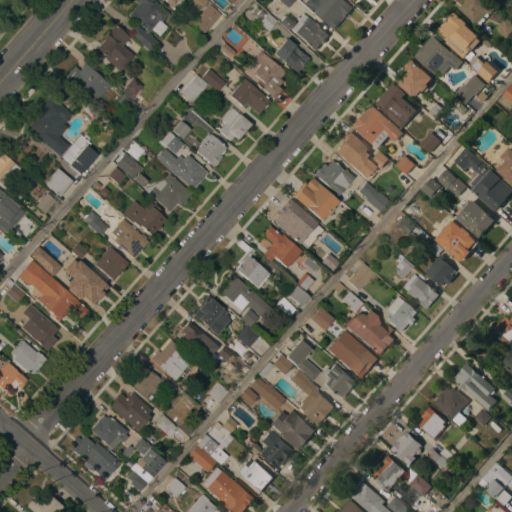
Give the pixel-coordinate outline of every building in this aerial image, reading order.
[(153,0),(168,13),(161,21),(167,26),(159,36),(151,29),(147,33),(159,42),(150,52),(139,42),(129,33),(136,25),(144,31),(146,29),(129,15),(140,2),(138,0),(153,0)] [(199,10),(191,3),(193,0),(206,0),(207,1),(199,10)] [(294,0),(287,8),(278,0),(294,0)] [(304,3),(306,0),(343,0),(352,8),(333,29),(304,3)] [(486,0),(495,8),(489,15),(487,13),(476,25),(458,9),(463,3),(464,0),(486,0)] [(209,4),(220,14),(204,33),(192,23),(209,4)] [(259,23),(267,13),(276,20),(268,30),(259,23)] [(478,36),(466,49),(462,55),(454,48),(453,50),(445,42),(448,39),(438,30),(453,14),(478,36)] [(288,29),(279,22),(285,16),(293,24),(288,29)] [(328,35),(326,37),(327,38),(325,40),(324,39),(314,51),(310,48),(311,47),(305,42),(305,41),(299,35),(298,36),(297,35),(298,34),(295,32),(295,33),(291,30),(300,19),(303,22),(307,17),(328,35)] [(496,28),(505,18),(511,24),(511,30),(506,37),(496,28)] [(119,71),(105,58),(106,57),(99,51),(100,50),(97,48),(105,39),(103,37),(108,32),(109,33),(116,25),(130,37),(122,45),(133,55),(119,71)] [(414,57),(432,36),(447,49),(448,48),(452,51),(451,52),(462,62),(455,71),(448,65),(442,72),(439,68),(434,74),(414,57)] [(308,58),(294,74),(283,64),(284,63),(273,53),(286,38),(308,58)] [(228,57),(218,48),(224,42),(234,51),(228,57)] [(262,88),(266,84),(253,73),(259,65),(252,59),(260,50),(285,72),(279,78),(282,81),(278,86),(281,89),(273,98),(262,88)] [(468,65),(476,57),(484,65),(487,62),(498,72),(489,83),(468,65)] [(80,70),(89,60),(93,63),(91,65),(110,82),(110,83),(112,85),(109,88),(108,87),(100,97),(99,96),(92,104),(64,78),(74,66),(80,70)] [(433,78),(427,85),(429,86),(423,93),(422,91),(417,97),(415,95),(414,97),(399,85),(401,83),(400,81),(405,75),(402,73),(406,69),(404,67),(410,61),(411,60),(433,78)] [(201,77),(209,68),(225,82),(217,91),(201,77)] [(196,74),(207,84),(191,102),(180,92),(196,74)] [(133,77),(142,85),(135,94),(134,94),(131,98),(122,91),(133,77)] [(270,100),(267,103),(268,104),(264,108),(264,107),(258,114),(245,103),(242,107),(229,95),(244,78),(270,100)] [(381,109),(380,110),(376,107),(377,106),(375,104),(377,102),(376,101),(378,98),(379,99),(393,83),(405,94),(402,97),(417,110),(407,121),(408,121),(401,128),(381,109)] [(455,94),(463,84),(474,93),(466,103),(455,94)] [(511,103),(502,95),(511,85),(511,103)] [(124,93),(134,102),(125,113),(115,104),(124,93)] [(51,96),(72,114),(61,126),(65,129),(58,136),(68,145),(59,156),(34,134),(36,132),(29,125),(37,117),(35,115),(51,96)] [(107,105),(94,119),(83,108),(88,102),(93,107),(100,99),(107,105)] [(250,124),(245,130),(247,131),(244,135),(242,133),(238,139),(234,135),(230,140),(219,131),(223,126),(222,125),(225,122),(220,118),(230,106),(250,124)] [(355,129),(355,130),(352,127),(367,110),(368,110),(372,106),(402,133),(394,142),(388,136),(377,148),(355,129)] [(172,130),(181,121),(190,130),(182,139),(172,130)] [(160,141),(169,131),(183,144),(174,154),(160,141)] [(334,151),(343,142),(341,140),(348,132),(366,148),(363,152),(367,155),(364,158),(374,167),(373,168),(377,170),(369,179),(366,177),(365,178),(334,151)] [(430,132),(440,141),(429,153),(419,144),(430,132)] [(80,174),(70,165),(61,156),(80,134),(83,136),(85,134),(90,138),(88,141),(91,143),(88,147),(97,155),(80,174)] [(210,134),(216,139),(217,137),(219,139),(218,140),(226,147),(224,149),(225,150),(225,151),(222,155),(220,154),(220,155),(222,157),(218,161),(218,162),(215,166),(215,165),(213,166),(209,162),(208,164),(206,162),(207,161),(205,158),(203,160),(202,158),(203,157),(198,153),(197,154),(195,152),(196,151),(195,151),(201,144),(199,143),(207,134),(209,134),(210,134)] [(126,151),(134,141),(144,150),(136,160),(126,151)] [(472,191),(474,188),(470,184),(478,175),(474,171),(474,170),(471,166),(469,169),(467,167),(464,170),(453,161),(466,147),(482,162),(511,188),(511,192),(507,198),(508,199),(496,212),(472,191)] [(155,158),(164,148),(176,159),(179,155),(183,159),(187,155),(207,172),(192,189),(176,174),(175,176),(155,158)] [(511,182),(498,170),(506,161),(502,157),(510,148),(511,149),(511,182)] [(370,161),(379,151),(388,159),(380,169),(370,161)] [(127,174),(126,175),(123,172),(115,164),(125,152),(129,156),(130,155),(133,158),(132,159),(142,167),(132,179),(127,174)] [(36,181),(28,190),(17,181),(19,179),(11,172),(5,179),(10,183),(7,186),(6,185),(4,188),(0,184),(0,156),(3,153),(36,181)] [(404,155),(414,165),(406,175),(395,165),(404,155)] [(329,188),(329,187),(318,177),(317,178),(314,175),(320,167),(320,166),(323,163),(326,166),(332,160),(343,170),(345,168),(347,170),(347,171),(353,177),(348,183),(349,184),(344,189),(344,188),(337,196),(329,188)] [(108,175),(115,167),(125,176),(118,184),(108,175)] [(72,181),(58,196),(44,183),(57,168),(72,181)] [(436,180),(445,169),(465,187),(456,198),(436,180)] [(169,174),(187,190),(188,189),(192,193),(180,206),(176,202),(168,212),(165,209),(143,189),(164,179),(169,174)] [(292,196),(304,182),(306,183),(309,179),(310,180),(312,178),(316,181),(316,182),(338,201),(332,208),(333,208),(326,217),(324,216),(320,221),(292,196)] [(423,187),(422,186),(424,183),(425,184),(431,178),(442,188),(440,190),(442,192),(435,200),(431,197),(430,198),(421,189),(423,187)] [(365,199),(366,198),(358,191),(366,181),(374,189),(373,190),(387,202),(379,212),(365,199)] [(0,189),(20,207),(20,208),(24,212),(12,225),(6,233),(0,227),(0,189)] [(45,214),(35,206),(39,200),(38,200),(43,194),(44,195),(46,192),(47,193),(49,190),(57,197),(55,200),(45,214)] [(273,221),(277,217),(279,215),(277,213),(278,212),(277,212),(282,206),(283,207),(284,206),(283,205),(288,200),(289,200),(290,199),(314,221),(314,222),(321,228),(320,229),(321,230),(314,238),(309,234),(301,244),(300,243),(299,244),(273,221)] [(133,222),(132,223),(122,213),(134,200),(143,209),(151,201),(163,212),(161,214),(166,219),(160,225),(161,226),(157,230),(156,229),(151,235),(140,226),(139,227),(133,222)] [(456,218),(472,200),(484,211),(494,221),(479,238),(456,218)] [(90,210),(98,217),(98,218),(107,227),(100,236),(84,222),(85,222),(82,220),(90,210)] [(396,224),(403,216),(416,228),(418,227),(428,237),(422,243),(412,234),(413,232),(411,231),(407,235),(396,224)] [(114,242),(117,238),(111,233),(117,226),(116,226),(122,218),(131,226),(132,225),(135,228),(134,229),(141,235),(142,234),(146,238),(145,239),(148,241),(142,248),(142,247),(133,258),(114,242)] [(434,240),(452,219),(476,240),(477,239),(480,242),(467,258),(464,255),(459,261),(434,240)] [(262,234),(270,226),(280,236),(282,233),(285,236),(285,237),(301,251),(286,267),(274,256),(270,261),(262,254),(272,243),(262,234)] [(86,251),(80,259),(70,250),(77,242),(86,251)] [(61,266),(52,276),(41,266),(42,266),(30,255),(38,246),(61,266)] [(109,247),(128,263),(122,270),(121,269),(112,279),(94,264),(109,247)] [(269,275),(257,289),(237,270),(235,272),(233,271),(239,264),(237,262),(250,247),(254,250),(249,256),(261,268),(263,266),(265,268),(266,271),(269,275)] [(98,277),(98,278),(108,287),(100,296),(89,287),(78,299),(71,292),(74,289),(69,285),(70,285),(68,283),(75,274),(74,273),(75,272),(70,268),(71,266),(63,259),(69,251),(98,277)] [(414,266),(402,279),(395,273),(399,269),(396,266),(399,262),(395,259),(400,254),(414,266)] [(440,254),(445,259),(443,261),(455,271),(451,275),(454,278),(447,285),(445,283),(440,287),(424,273),(440,254)] [(77,300),(77,301),(88,310),(80,318),(69,308),(58,322),(54,318),(55,317),(52,315),(53,314),(49,310),(48,311),(45,308),(46,307),(37,300),(42,295),(29,283),(27,285),(17,276),(31,259),(77,300)] [(362,263),(373,272),(357,290),(347,281),(362,263)] [(221,293),(222,292),(218,289),(225,281),(224,280),(231,272),(271,308),(262,319),(247,306),(242,311),(241,310),(240,310),(221,293)] [(304,273),(313,281),(304,291),(295,283),(304,273)] [(406,292),(407,291),(402,287),(414,274),(438,295),(426,309),(406,292)] [(25,294),(17,303),(11,298),(10,299),(6,295),(7,294),(6,293),(13,284),(25,294)] [(287,295),(296,285),(309,296),(300,306),(287,295)] [(350,291),(364,304),(357,312),(342,299),(350,291)] [(229,319),(223,326),(223,328),(217,335),(193,314),(204,302),(202,301),(207,295),(227,312),(225,314),(228,316),(228,318),(229,319)] [(417,313),(401,332),(387,320),(392,314),(386,310),(398,296),(417,313)] [(295,310),(288,317),(282,311),(283,310),(276,303),(283,297),(295,310)] [(49,322),(50,321),(59,329),(53,336),(57,339),(47,351),(43,347),(43,348),(34,340),(34,339),(20,327),(27,318),(21,313),(28,304),(49,322)] [(320,307),(334,318),(323,330),(320,327),(318,329),(310,322),(312,320),(310,319),(320,307)] [(248,309),(258,317),(249,327),(240,318),(248,309)] [(344,325),(351,317),(352,318),(356,314),(357,315),(359,313),(361,314),(362,313),(364,315),(369,310),(377,317),(376,318),(378,320),(377,320),(379,322),(378,324),(384,330),(388,325),(394,330),(389,336),(394,340),(381,354),(380,353),(378,355),(375,352),(377,350),(371,345),(369,347),(344,325)] [(499,326),(497,325),(504,316),(509,320),(511,317),(511,340),(507,346),(493,333),(499,326)] [(181,338),(184,334),(180,330),(188,321),(201,333),(202,333),(218,347),(205,361),(181,338)] [(236,337),(246,325),(259,335),(248,348),(236,337)] [(327,349),(344,330),(377,359),(361,378),(327,349)] [(286,357),(287,355),(286,355),(300,339),(311,349),(304,357),(320,372),(312,381),(286,357)] [(36,352),(37,351),(46,359),(37,370),(36,370),(33,373),(29,370),(27,372),(12,359),(15,356),(11,353),(22,340),(36,352)] [(158,366),(159,366),(150,358),(157,350),(160,352),(170,340),(192,360),(187,366),(186,365),(173,380),(158,366)] [(511,384),(509,382),(511,378),(511,374),(500,364),(510,352),(511,353),(511,384)] [(273,365),(262,377),(258,374),(269,362),(272,364),(280,354),(292,364),(283,374),(273,365)] [(0,370),(7,362),(17,370),(16,371),(21,374),(26,379),(19,387),(17,385),(14,389),(14,392),(12,395),(8,395),(6,392),(0,386),(0,370)] [(330,387),(329,388),(324,384),(328,380),(326,379),(328,377),(325,375),(326,374),(323,372),(327,368),(329,370),(335,364),(340,369),(352,381),(353,380),(356,383),(343,398),(330,387)] [(453,379),(466,364),(494,388),(493,390),(494,392),(491,395),(490,394),(489,395),(496,401),(490,408),(491,409),(489,411),(453,379)] [(128,381),(142,366),(143,368),(145,367),(150,372),(151,371),(161,379),(157,384),(160,387),(153,394),(151,391),(145,398),(138,392),(139,391),(128,381)] [(298,407),(302,403),(300,402),(306,395),(289,379),(297,370),(318,388),(316,391),(333,406),(330,410),(331,411),(328,414),(329,415),(324,419),(321,422),(320,421),(317,425),(298,407)] [(248,385),(256,376),(265,384),(266,383),(272,389),(273,388),(284,398),(274,409),(248,385)] [(208,392),(217,382),(228,392),(219,402),(208,392)] [(256,396),(247,406),(239,399),(238,396),(246,387),(256,396)] [(433,403),(435,401),(434,400),(437,398),(447,387),(450,390),(452,387),(468,402),(459,412),(467,419),(460,427),(433,403)] [(511,407),(501,397),(507,390),(511,395),(511,407)] [(109,407),(116,399),(114,398),(118,394),(120,395),(121,394),(126,399),(131,392),(150,409),(147,413),(149,416),(146,420),(148,422),(145,425),(144,424),(137,431),(109,407)] [(418,425),(423,419),(420,417),(429,407),(445,422),(443,424),(445,426),(434,439),(418,425)] [(474,417),(482,408),(491,417),(483,426),(474,417)] [(314,431),(310,435),(310,436),(302,446),(301,445),(297,449),(269,423),(274,417),(275,417),(280,411),(286,415),(290,410),(291,411),(314,431)] [(127,432),(126,433),(127,435),(122,441),(121,440),(112,451),(107,446),(107,445),(90,429),(103,414),(106,417),(107,415),(114,421),(114,420),(127,432)] [(176,427),(168,436),(155,424),(163,415),(176,427)] [(221,425),(228,417),(237,424),(236,424),(238,426),(237,428),(235,426),(230,433),(221,425)] [(177,427),(185,418),(195,427),(195,428),(196,429),(189,437),(188,436),(187,436),(177,427)] [(292,451),(291,452),(292,454),(290,457),(288,457),(279,468),(271,461),(269,464),(258,454),(266,446),(260,441),(269,431),(273,434),(292,451)] [(414,456),(416,458),(409,466),(391,450),(397,442),(396,441),(400,436),(402,437),(406,432),(421,445),(419,448),(420,450),(420,453),(419,454),(417,455),(415,455),(414,456)] [(119,462),(104,480),(92,469),(90,471),(83,465),(86,461),(71,449),(75,445),(72,443),(77,436),(80,439),(84,435),(94,444),(96,442),(119,462)] [(197,445),(206,435),(214,442),(215,441),(217,443),(216,444),(218,445),(217,447),(227,456),(220,465),(197,445)] [(154,452),(166,462),(152,478),(146,484),(145,483),(139,491),(130,483),(131,481),(126,477),(132,470),(130,468),(139,457),(140,458),(142,455),(132,447),(140,438),(150,446),(148,448),(154,453),(154,452)] [(188,455),(197,445),(216,462),(207,472),(188,455)] [(453,456),(448,461),(453,466),(446,472),(428,456),(429,454),(428,453),(431,449),(440,457),(441,455),(439,453),(444,448),(453,456)] [(378,478),(377,479),(371,473),(377,465),(381,468),(385,464),(382,462),(388,456),(405,471),(405,472),(407,474),(402,480),(400,478),(390,489),(378,478)] [(241,474),(242,473),(240,472),(245,467),(246,468),(253,460),(273,478),(261,492),(241,474)] [(486,490),(485,491),(477,484),(496,462),(504,469),(503,470),(511,477),(511,485),(510,488),(507,485),(503,490),(511,497),(504,506),(486,490)] [(230,511),(222,504),(223,503),(206,488),(221,470),(254,499),(248,506),(248,505),(242,511),(230,511)] [(409,484),(417,474),(431,487),(423,496),(409,484)] [(165,487),(174,477),(185,487),(176,497),(165,487)] [(367,511),(348,495),(360,480),(384,501),(381,504),(390,511),(367,511)] [(185,511),(202,494),(208,500),(207,501),(219,511),(185,511)] [(62,506),(56,511),(31,511),(26,507),(35,496),(44,504),(51,497),(62,506)] [(394,511),(393,511),(392,511),(386,506),(394,496),(409,509),(406,511),(394,511)] [(363,511),(336,511),(338,510),(340,511),(350,500),(363,511)] [(154,511),(163,502),(174,511),(175,511),(176,511),(154,511)]
